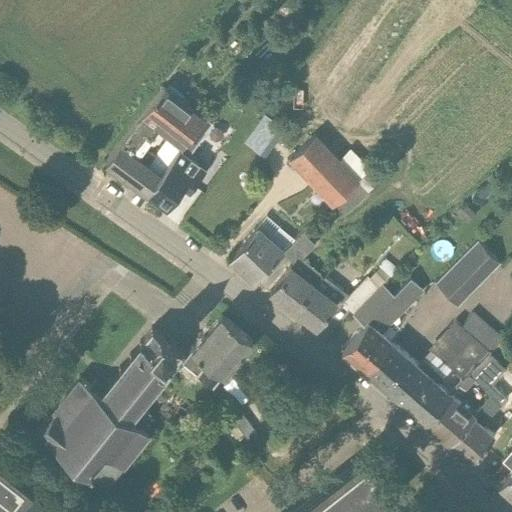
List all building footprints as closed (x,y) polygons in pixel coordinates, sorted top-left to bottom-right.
[(129,177),(150,149),(144,144),(157,128),(163,132),(186,101),(180,96),(183,93),(169,82),(166,86),(164,84),(105,160),(129,177)] [(129,177),(147,190),(204,115),(186,101),(163,132),(168,136),(155,153),(150,149),(129,177)] [(186,192),(203,169),(185,155),(211,121),(204,115),(147,190),(166,204),(178,187),(186,192)] [(246,138),(266,153),(282,133),(262,118),(246,138)] [(332,205),(333,204),(357,180),(359,177),(339,157),(315,131),(287,157),(332,205)] [(333,204),(345,216),(369,193),(368,192),(357,180),(333,204)] [(277,256),(283,263),(309,237),(303,231),(282,251),(255,225),(228,256),(253,278),(277,256)] [(293,309),(323,272),(302,256),(315,244),(309,237),(283,263),(287,268),(269,291),(293,309)] [(436,280),(459,304),(502,262),(478,238),(436,280)] [(338,297),(353,311),(382,283),(389,274),(379,264),(368,276),(367,275),(349,293),(323,272),(293,309),(315,326),(338,297)] [(392,293),(406,305),(422,288),(417,284),(408,275),(408,276),(392,293)] [(363,323),(368,317),(392,293),(382,283),(353,311),(352,313),(363,323)] [(182,361),(212,386),(252,337),(221,312),(182,361)] [(364,368),(392,337),(368,317),(363,323),(341,349),(364,368)] [(470,372),(481,360),(491,349),(457,318),(447,328),(468,347),(450,367),(463,379),(467,375),(469,372),(470,372)] [(151,412),(140,403),(182,350),(174,343),(175,341),(162,331),(160,333),(151,326),(103,386),(95,379),(91,385),(81,377),(38,431),(107,485),(149,432),(141,425),(151,412)] [(402,401),(428,371),(417,361),(392,337),(364,368),(402,401)] [(469,372),(491,392),(495,387),(490,383),(507,364),(491,349),(481,360),(470,372),(469,372)] [(423,420),(450,390),(438,380),(443,376),(432,367),(428,371),(402,401),(423,420)] [(463,379),(458,385),(465,392),(475,381),(467,375),(463,379)] [(506,397),(495,387),(491,392),(493,394),(475,413),(448,441),(469,459),(494,431),(484,423),(506,397)] [(448,441),(475,413),(450,390),(423,420),(448,441)] [(241,411),(232,418),(248,441),(258,434),(241,411)] [(511,497),(511,447),(501,460),(511,469),(498,485),(511,497)] [(364,451),(286,511),(9,511),(19,500),(20,501),(32,486),(0,459),(0,511),(373,511),(397,493),(364,451)]
